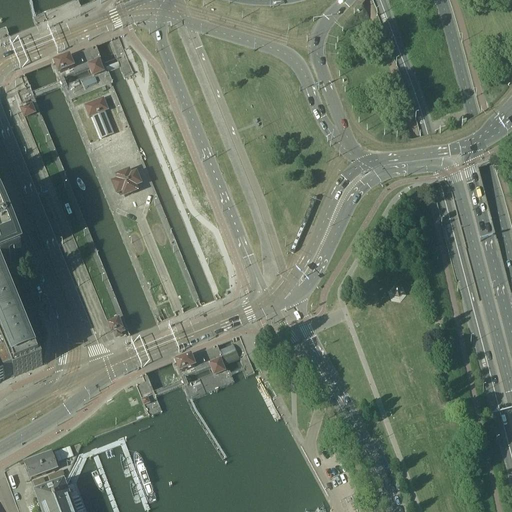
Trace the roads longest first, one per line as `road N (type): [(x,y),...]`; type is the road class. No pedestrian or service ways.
road 1 (trunk): [(379,0),(428,137),(511,467)]
road 2 (secondary): [(152,1),(158,35),(266,303)]
road 3 (tertiary): [(289,291),(188,22)]
road 4 (trunk): [(511,264),(440,0)]
road 5 (secondary): [(101,370),(0,122)]
road 6 (secondary): [(188,22),(286,55),(320,119),(351,153)]
road 7 (secondary): [(0,178),(60,336),(51,388)]
road 8 (trunk): [(461,201),(511,396)]
road 9 (secondary): [(101,370),(266,303)]
road 10 (secondary): [(289,291),(313,278),(364,185),(400,171)]
road 11 (primary): [(347,0),(319,32),(316,54),(351,153)]
road 12 (secondary): [(8,59),(152,1)]
road 13 (secondary): [(289,291),(334,193),(365,162)]
road 14 (tertiary): [(392,511),(328,386)]
road 15 (trunk): [(511,332),(476,198)]
road 16 (secondary): [(0,448),(65,409),(101,370)]
